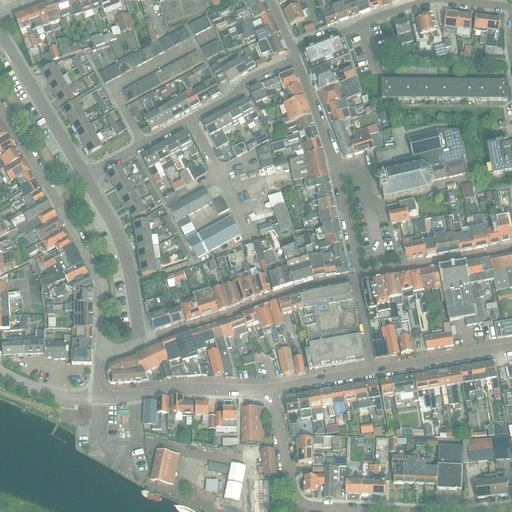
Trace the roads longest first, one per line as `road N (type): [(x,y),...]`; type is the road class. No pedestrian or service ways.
road 1 (residential): [(0,107),(101,280),(100,353)]
road 2 (residential): [(436,511),(302,503),(271,391)]
road 3 (residential): [(137,345),(314,284),(357,277)]
road 4 (residential): [(296,60),(338,169),(357,277)]
road 5 (residential): [(137,345),(127,265),(84,176)]
road 6 (residential): [(98,395),(271,391)]
road 7 (residential): [(84,176),(0,37)]
road 8 (residential): [(357,277),(511,247)]
road 9 (residential): [(372,371),(511,347)]
road 10 (residential): [(292,50),(422,0)]
road 11 (residential): [(254,238),(189,119)]
road 12 (residential): [(189,119),(250,77),(296,60)]
